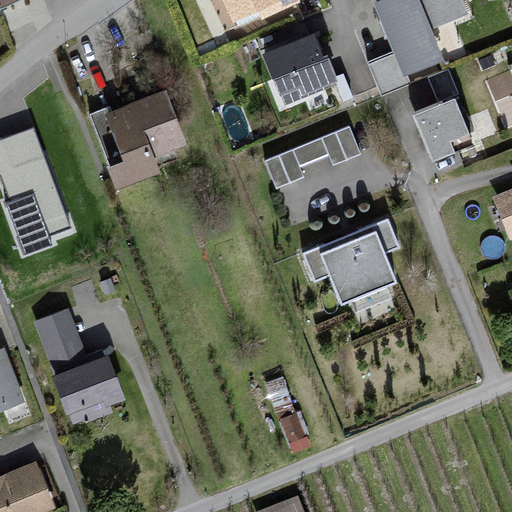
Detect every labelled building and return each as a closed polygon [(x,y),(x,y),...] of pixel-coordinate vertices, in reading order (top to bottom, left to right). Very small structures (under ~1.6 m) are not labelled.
[(216,0),(227,23),(274,0),(278,9),(296,1),(296,0),(216,0)] [(458,0),(383,0),(373,4),(402,76),(441,60),(429,29),(465,15),(458,0)] [(335,84),(316,35),(263,56),(282,105),(335,84)] [(428,76),(438,101),(453,95),(459,93),(449,68),(428,76)] [(184,149),(162,95),(102,118),(119,162),(102,169),(112,192),(154,176),(149,162),(184,149)] [(438,101),(412,112),(432,159),(453,150),(449,139),(468,131),(453,95),(438,101)] [(34,126),(0,138),(0,174),(9,200),(5,202),(24,254),(52,244),(49,235),(71,227),(46,158),(34,126)] [(348,130),(264,163),(275,191),(304,180),(300,169),(327,158),(331,169),(359,158),(348,130)] [(511,192),(492,201),(509,243),(511,241),(511,192)] [(386,221),(302,255),(313,284),(324,279),(335,306),(394,282),(383,255),(398,249),(386,221)] [(34,323),(52,375),(87,363),(70,311),(34,323)] [(4,350),(0,351),(0,412),(24,404),(4,350)] [(87,363),(52,375),(68,419),(120,401),(104,357),(87,363)] [(300,407),(280,414),(293,449),(312,442),(300,407)] [(42,511),(51,508),(33,465),(0,479),(0,511),(42,511)] [(299,511),(296,502),(271,511),(299,511)]
